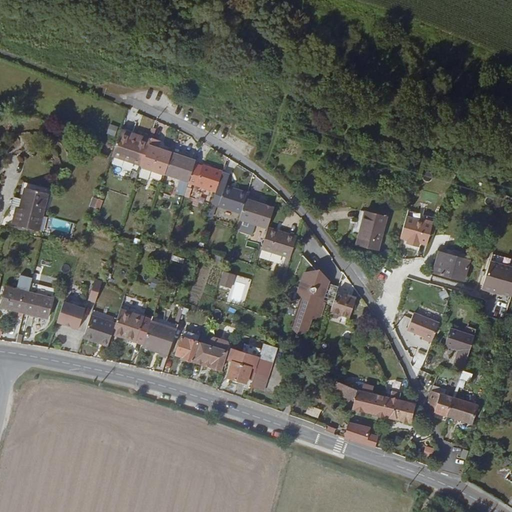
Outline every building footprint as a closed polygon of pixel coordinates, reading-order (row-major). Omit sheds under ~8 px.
[(110,124),(105,137),(112,139),(117,127),(110,124)] [(159,141),(150,137),(149,140),(119,130),(111,156),(141,166),(140,167),(150,170),(163,174),(170,153),(157,149),(159,141)] [(170,153),(163,174),(179,179),(174,193),(183,196),(183,195),(186,187),(187,183),(193,164),(194,161),(170,153)] [(117,164),(137,170),(139,166),(118,159),(117,164)] [(190,184),(215,191),(221,173),(221,171),(201,164),(201,167),(193,164),(187,183),(190,184)] [(147,179),(150,170),(140,167),(137,177),(147,179)] [(215,205),(240,213),(246,193),(224,187),(228,175),(221,173),(215,191),(211,204),(215,205)] [(22,182),(18,198),(12,197),(10,209),(15,211),(11,225),(32,230),(36,231),(41,215),(48,188),(22,182)] [(240,213),(239,216),(259,222),(267,197),(247,191),(246,193),(240,213)] [(98,209),(101,201),(92,198),(89,206),(98,209)] [(377,250),(385,217),(364,211),(356,244),(377,250)] [(405,215),(399,238),(406,240),(405,243),(418,247),(419,243),(426,245),(433,222),(425,219),(424,221),(405,215)] [(278,233),(266,229),(260,249),(284,256),(289,258),(296,237),(279,231),(278,233)] [(443,248),(442,253),(440,261),(436,260),(433,272),(463,280),(463,277),(466,278),(467,275),(464,275),(468,260),(467,260),(468,255),(443,248)] [(501,293),(511,296),(511,291),(511,268),(489,261),(481,288),(492,292),(493,289),(501,292),(501,293)] [(234,274),(223,271),(219,284),(230,287),(234,274)] [(321,301),(332,304),(337,287),(324,282),(324,280),(316,272),(303,275),(298,288),(303,295),(298,310),(299,310),(293,329),(296,333),(307,331),(311,318),(319,317),(324,303),(321,301)] [(94,303),(101,281),(94,279),(86,300),(94,303)] [(0,306),(22,312),(27,292),(5,287),(0,305),(0,306)] [(51,298),(27,292),(22,312),(46,318),(51,298)] [(354,299),(335,293),(332,304),(329,311),(348,318),(354,299)] [(84,308),(62,301),(56,322),(77,329),(84,308)] [(128,340),(135,342),(143,317),(119,310),(114,324),(110,334),(124,339),(126,334),(127,335),(126,338),(128,340)] [(406,330),(432,342),(441,323),(415,310),(406,330)] [(99,343),(107,345),(110,334),(114,324),(90,316),(83,335),(100,341),(99,343)] [(402,316),(399,327),(407,329),(410,318),(402,316)] [(175,329),(150,321),(142,344),(159,350),(158,353),(167,355),(175,329)] [(461,370),(473,335),(449,328),(443,346),(457,350),(451,367),(461,370)] [(182,358),(193,362),(199,343),(180,337),(175,355),(182,357),(182,358)] [(210,339),(204,361),(211,363),(210,367),(220,370),(228,344),(227,341),(214,337),(210,339)] [(276,347),(263,343),(258,357),(271,362),(276,347)] [(142,344),(141,347),(158,353),(159,350),(142,344)] [(230,348),(226,360),(231,361),(235,350),(230,348)] [(235,350),(231,361),(226,377),(235,380),(234,382),(245,385),(250,368),(255,369),(258,357),(235,350)] [(255,369),(249,386),(262,390),(271,362),(258,357),(255,369)] [(459,376),(459,378),(469,381),(471,374),(461,370),(459,376)] [(410,423),(415,405),(398,400),(399,395),(390,393),(389,395),(387,394),(386,397),(370,394),(372,387),(364,385),(362,392),(355,390),(336,381),(330,393),(346,397),(344,404),(352,406),(351,409),(410,423)] [(433,412),(446,416),(452,397),(443,395),(445,390),(432,385),(430,391),(427,402),(431,410),(433,410),(433,412)] [(446,416),(471,424),(477,405),(468,402),(463,401),(452,397),(446,416)] [(347,422),(343,438),(374,448),(374,447),(377,436),(368,434),(369,427),(347,422)] [(425,446),(423,456),(431,458),(433,447),(425,446)] [(504,478),(511,465),(505,460),(496,473),(504,478)]
